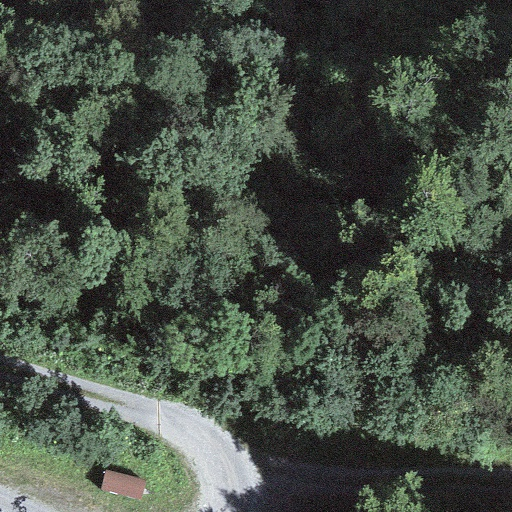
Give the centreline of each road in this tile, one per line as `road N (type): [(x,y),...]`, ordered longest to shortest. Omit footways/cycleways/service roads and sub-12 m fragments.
road 1 (track): [(207,436),(511,475)]
road 2 (track): [(223,511),(225,470),(207,436),(0,360)]
